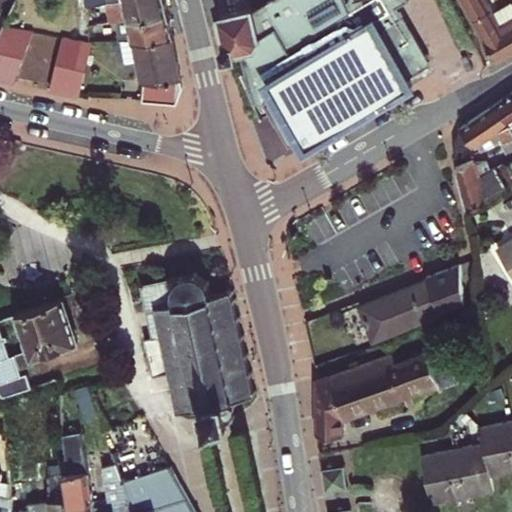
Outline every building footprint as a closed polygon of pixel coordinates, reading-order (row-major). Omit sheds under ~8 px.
[(120,20),(170,12),(168,2),(167,0),(115,0),(111,1),(112,8),(113,11),(118,10),(120,20)] [(312,143),(413,86),(407,75),(429,61),(398,6),(408,0),(268,0),(255,8),(221,14),(228,46),(223,47),(226,59),(237,56),(236,52),(242,50),(248,71),(241,73),(261,115),(268,110),(287,99),(299,121),(312,143)] [(462,0),(497,61),(511,53),(511,26),(504,31),(494,13),(486,0),(462,0)] [(98,10),(112,8),(111,1),(95,4),(87,5),(88,12),(98,10)] [(511,26),(511,3),(494,13),(504,31),(511,26)] [(89,24),(100,23),(98,10),(88,12),(89,24)] [(120,20),(121,39),(137,38),(173,35),(175,35),(172,22),(170,12),(120,20)] [(0,34),(0,79),(15,83),(34,31),(5,24),(2,31),(0,34)] [(178,63),(173,35),(137,38),(145,83),(144,101),(177,103),(183,87),(178,63)] [(51,91),(80,98),(93,42),(64,36),(51,91)] [(511,93),(498,103),(510,120),(511,122),(511,93)] [(280,132),(299,121),(287,99),(268,110),(280,132)] [(456,158),(480,146),(484,151),(504,143),(511,139),(511,122),(510,120),(498,103),(477,117),(462,127),(455,142),(456,158)] [(462,192),(467,212),(486,202),(511,186),(511,162),(504,167),(502,164),(488,171),(484,162),(476,165),(474,159),(456,167),(462,192)] [(511,241),(499,249),(511,270),(511,241)] [(430,279),(443,312),(466,303),(461,263),(427,277),(429,280),(430,279)] [(174,277),(142,284),(154,336),(146,338),(154,375),(169,372),(169,375),(173,374),(176,389),(173,390),(173,393),(177,392),(180,407),(177,408),(178,411),(181,410),(182,414),(185,413),(184,410),(200,406),(201,409),(204,409),(203,405),(207,404),(210,420),(207,421),(207,424),(211,423),(211,426),(233,420),(233,418),(236,417),(235,414),(232,415),(230,409),(233,409),(235,409),(237,408),(239,407),(241,405),(242,402),(242,400),(241,398),(241,397),(255,393),(256,396),(259,396),(258,392),(261,392),(261,389),(257,389),(254,374),(257,373),(257,370),(253,371),(250,356),(253,355),(252,352),(249,353),(246,337),(249,337),(248,334),(245,334),(241,319),(245,318),(244,315),(241,316),(237,301),(241,300),(240,297),(237,298),(235,292),(239,291),(238,289),(235,289),(234,286),(231,287),(232,290),(213,293),(213,288),(211,284),(214,282),(213,279),(209,281),(208,279),(205,277),(202,275),(200,273),(200,270),(197,269),(197,273),(193,273),(187,273),(182,275),(178,277),(175,275),(174,277)] [(376,339),(443,312),(430,279),(429,280),(418,284),(362,306),(376,339)] [(489,295),(503,303),(510,291),(496,282),(489,295)] [(31,349),(34,360),(79,345),(63,298),(19,313),(31,349)] [(12,355),(7,340),(10,338),(8,334),(5,335),(0,320),(0,389),(5,395),(34,386),(29,372),(23,374),(21,368),(17,354),(12,355)] [(436,324),(425,325),(426,333),(437,332),(436,324)] [(17,354),(21,368),(35,363),(34,360),(31,349),(17,354)] [(430,353),(397,364),(393,353),(318,379),(318,406),(318,434),(345,435),(343,414),(405,392),(412,390),(439,380),(430,353)] [(77,388),(87,417),(100,413),(90,383),(77,388)] [(409,405),(417,402),(412,390),(405,392),(409,405)] [(452,424),(458,431),(468,421),(462,414),(452,424)] [(485,442),(492,474),(511,470),(509,464),(511,463),(511,419),(482,425),(485,442)] [(91,477),(83,430),(64,433),(67,459),(68,473),(67,473),(67,476),(71,496),(72,504),(94,501),(91,477)] [(0,458),(9,458),(8,436),(7,432),(0,432),(0,458)] [(485,442),(455,449),(463,490),(474,488),(475,494),(495,490),(492,474),(485,442)] [(112,447),(106,449),(111,464),(117,462),(112,447)] [(424,454),(432,502),(442,500),(452,499),(451,492),(463,490),(455,449),(424,454)] [(52,468),(53,477),(67,476),(67,473),(68,473),(67,459),(60,461),(60,467),(52,468)] [(134,511),(123,481),(117,462),(111,464),(104,466),(110,501),(115,500),(117,511),(134,511)] [(197,511),(171,465),(123,481),(134,511),(197,511)] [(323,469),(326,491),(349,488),(345,465),(323,469)] [(14,511),(14,510),(11,480),(2,479),(3,472),(0,471),(0,511),(14,511)] [(14,511),(73,511),(72,504),(71,496),(67,476),(53,477),(50,477),(53,498),(54,511),(31,511),(32,509),(14,510),(14,511)] [(463,490),(464,496),(475,494),(474,488),(463,490)] [(452,499),(464,496),(463,490),(451,492),(452,499)] [(96,511),(94,501),(72,504),(73,511),(96,511)]
